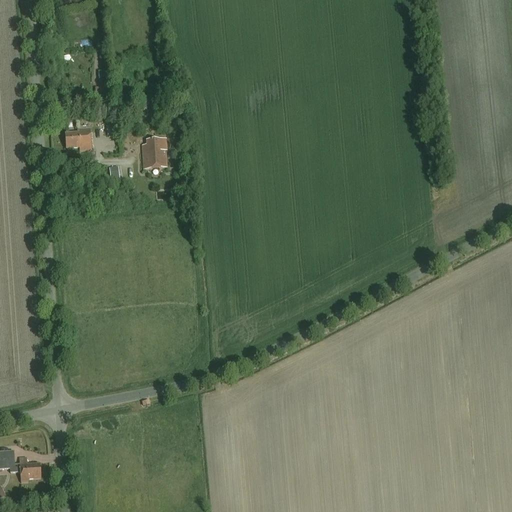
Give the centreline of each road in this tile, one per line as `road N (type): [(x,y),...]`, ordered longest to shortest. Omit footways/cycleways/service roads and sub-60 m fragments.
road 1 (tertiary): [(60,414),(210,376),(511,226)]
road 2 (residential): [(60,414),(31,0)]
